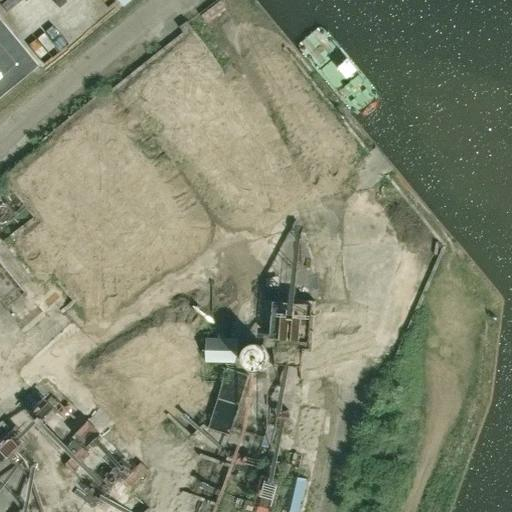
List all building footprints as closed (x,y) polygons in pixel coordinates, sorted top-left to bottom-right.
[(0,225),(16,212),(0,192),(0,225)] [(281,297),(277,366),(307,367),(308,346),(315,346),(318,299),(281,297)] [(239,339),(206,338),(206,363),(239,363),(239,339)] [(150,463),(133,479),(142,489),(159,473),(150,463)] [(283,509),(294,511),(297,511),(305,477),(291,474),(283,509)]
